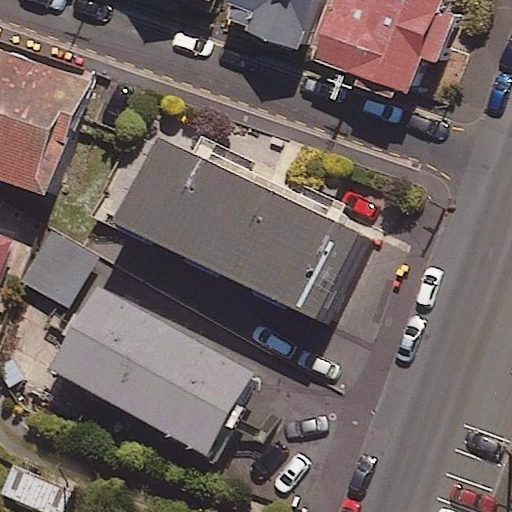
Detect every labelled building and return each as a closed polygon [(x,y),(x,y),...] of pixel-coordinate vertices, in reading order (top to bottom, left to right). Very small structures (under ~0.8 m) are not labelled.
[(324,0),(230,0),(227,8),(307,42),(324,0)] [(416,86),(428,49),(445,55),(462,7),(445,1),(445,0),(339,0),(322,51),(366,66),(363,74),(398,87),(401,81),(416,86)] [(94,77),(0,43),(0,169),(54,188),(94,77)] [(372,220),(167,124),(148,165),(129,156),(107,205),(331,309),(372,220)] [(0,286),(17,239),(0,233),(0,286)] [(100,256),(52,233),(28,282),(75,306),(100,256)] [(263,369),(107,284),(62,365),(219,450),(263,369)] [(66,511),(76,490),(17,465),(5,495),(45,511),(66,511)]
